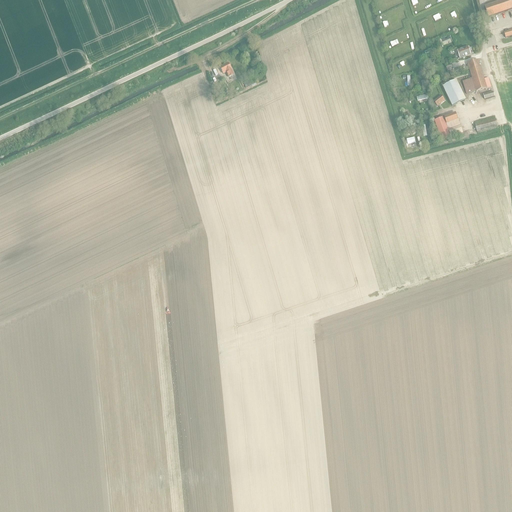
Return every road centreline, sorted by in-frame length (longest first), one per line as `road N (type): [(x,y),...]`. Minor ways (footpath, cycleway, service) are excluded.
road 1 (unclassified): [(0,138),(288,0)]
road 2 (unclassified): [(438,116),(498,105),(484,62),(480,0)]
